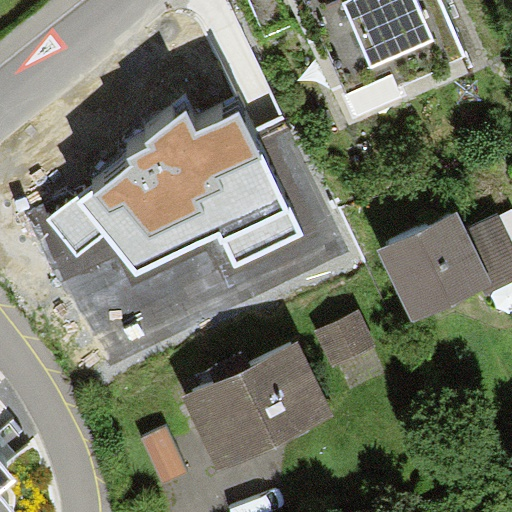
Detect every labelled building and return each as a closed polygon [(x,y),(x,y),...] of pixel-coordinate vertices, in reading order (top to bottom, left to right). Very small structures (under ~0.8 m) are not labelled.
[(245,0),(261,37),(296,22),(339,126),(478,68),(449,0),(245,0)] [(77,179),(46,203),(78,241),(104,216),(137,257),(217,219),(221,227),(225,224),(238,250),(301,218),(291,194),(287,195),(238,98),(195,117),(185,98),(146,126),(149,132),(129,144),(131,150),(96,180),(91,176),(82,183),(77,179)] [(455,203),(376,243),(414,318),(493,278),(455,203)] [(361,309),(326,328),(344,360),(378,341),(361,309)] [(299,337),(183,394),(220,467),(336,410),(299,337)] [(169,428),(144,440),(165,484),(190,472),(169,428)] [(0,511),(12,511),(14,498),(1,482),(18,467),(0,446),(0,511)]
